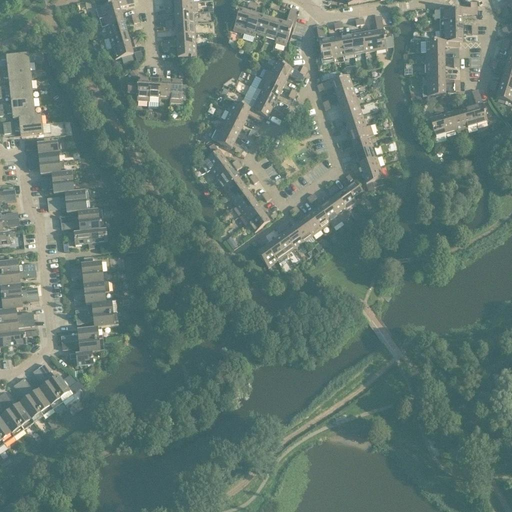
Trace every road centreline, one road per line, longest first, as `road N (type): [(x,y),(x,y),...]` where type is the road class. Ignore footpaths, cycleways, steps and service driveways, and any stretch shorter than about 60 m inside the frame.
road 1 (unknown): [(511,332),(402,350),(353,397),(275,448),(252,479),(195,511)]
road 2 (residential): [(309,86),(286,128),(265,129),(248,160),(283,207),(338,171),(317,100)]
road 3 (residential): [(0,376),(52,341),(40,227),(28,209),(21,154),(0,156)]
